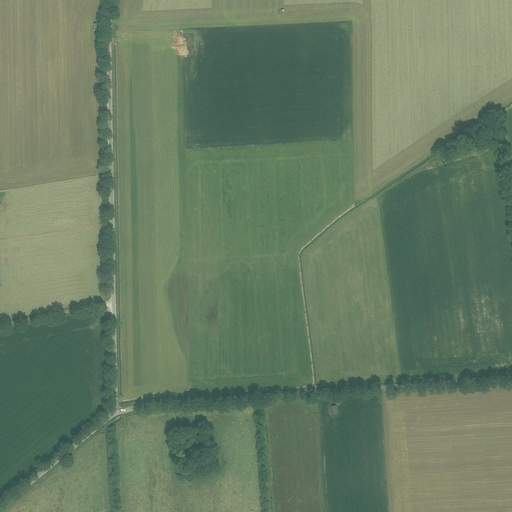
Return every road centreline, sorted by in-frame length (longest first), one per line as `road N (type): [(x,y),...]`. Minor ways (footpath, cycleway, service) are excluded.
road 1 (unclassified): [(117,413),(150,404),(511,378)]
road 2 (unclassified): [(113,304),(112,0)]
road 3 (unclassified): [(0,507),(117,413)]
